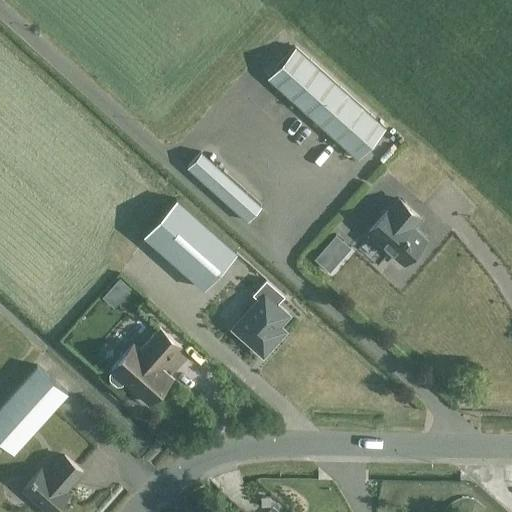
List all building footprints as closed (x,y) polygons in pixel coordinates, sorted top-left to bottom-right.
[(295,46),(267,77),(357,158),(385,127),(295,46)] [(187,167),(247,221),(261,205),(201,151),(187,167)] [(236,251),(176,198),(144,234),(204,288),(236,251)] [(389,207),(368,230),(404,262),(425,239),(410,226),(419,216),(399,199),(390,209),(389,207)] [(351,247),(335,233),(314,257),(330,271),(351,247)] [(114,307),(131,288),(119,277),(102,296),(114,307)] [(276,304),(284,295),(266,278),(252,294),(258,299),(232,328),(263,355),(277,339),(271,334),(288,314),(276,304)] [(125,380),(150,402),(172,378),(166,372),(185,350),(159,327),(140,349),(133,343),(111,368),(113,370),(110,373),(110,378),(117,384),(121,384),(125,380)] [(0,437),(14,450),(68,391),(38,364),(0,405),(0,437)] [(66,489),(83,470),(65,454),(48,473),(42,467),(23,488),(50,511),(52,511),(70,492),(66,489)]
